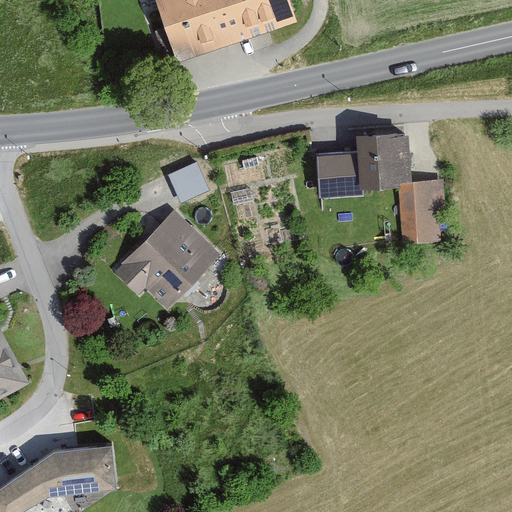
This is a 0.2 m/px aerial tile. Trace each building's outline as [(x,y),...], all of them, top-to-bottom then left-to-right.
[(165,0),(183,53),(297,17),(291,0),(165,0)] [(408,128),(319,132),(322,188),(393,185),(396,240),(440,238),(438,178),(411,179),(408,128)] [(170,207),(117,265),(166,309),(209,262),(206,240),(170,207)] [(1,320),(0,320),(0,394),(31,379),(1,320)] [(58,444),(0,479),(0,511),(25,511),(59,492),(117,487),(113,440),(58,444)]
